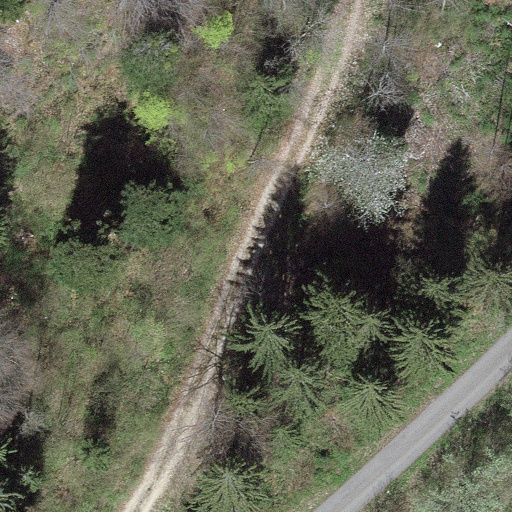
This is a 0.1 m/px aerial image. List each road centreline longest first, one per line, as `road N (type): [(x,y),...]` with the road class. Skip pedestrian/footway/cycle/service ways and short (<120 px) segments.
road 1 (track): [(145,511),(334,90),(360,0)]
road 2 (unclassified): [(332,511),(511,347)]
